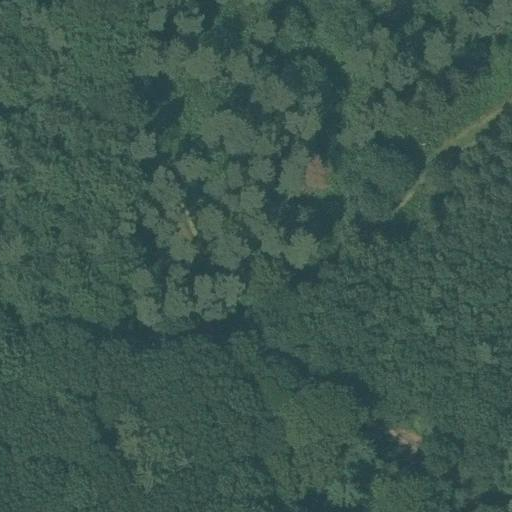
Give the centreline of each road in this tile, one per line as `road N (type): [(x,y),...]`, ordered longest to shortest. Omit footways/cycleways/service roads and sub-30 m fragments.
road 1 (track): [(85,345),(109,64),(125,0)]
road 2 (track): [(253,325),(312,298),(355,262),(443,158),(511,116)]
road 3 (track): [(85,345),(253,325)]
